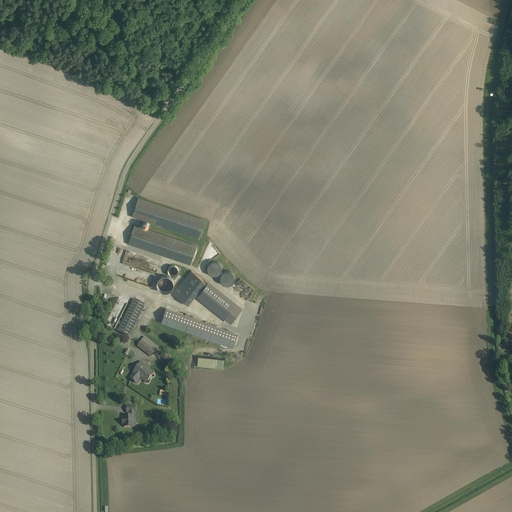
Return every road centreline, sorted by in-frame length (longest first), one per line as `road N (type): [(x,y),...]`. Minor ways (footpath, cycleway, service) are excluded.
road 1 (unclassified): [(95,511),(91,290),(99,254),(128,165),(243,0)]
road 2 (track): [(65,0),(153,93)]
